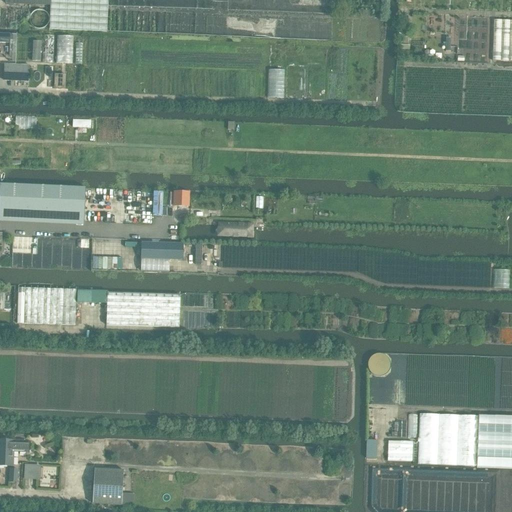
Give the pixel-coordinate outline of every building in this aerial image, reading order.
[(50,0),(49,30),(107,33),(108,0),(50,0)] [(48,22),(48,21),(48,17),(46,15),(43,13),(40,12),(37,13),(34,15),(32,17),(31,20),(32,23),(33,26),(36,28),(39,29),(43,28),(45,27),(47,24),(48,22)] [(511,20),(494,20),(493,61),(511,61),(511,20)] [(0,34),(0,42),(9,42),(9,35),(0,34)] [(10,34),(8,61),(15,62),(16,34),(10,34)] [(34,42),(33,61),(40,62),(41,43),(40,43),(39,42),(36,41),(35,42),(34,42)] [(29,81),(29,65),(4,64),(4,80),(29,81)] [(0,212),(84,216),(85,188),(56,187),(0,184),(0,212)] [(189,193),(174,192),(174,206),(188,207),(189,193)] [(252,237),(251,224),(218,223),(218,235),(252,237)] [(141,259),(169,260),(180,260),(181,244),(141,243),(141,259)] [(76,290),(18,288),(18,292),(17,323),(75,325),(76,290)] [(107,291),(77,291),(77,303),(107,304),(107,293),(107,291)] [(180,295),(107,293),(107,304),(106,326),(179,328),(180,295)] [(392,368),(393,364),(392,360),(390,358),(389,356),(387,355),(384,354),(380,355),(376,357),(375,358),(374,360),(373,362),(373,364),(374,368),(375,371),(378,373),(380,374),(382,374),(386,374),(388,373),(389,371),(391,370),(392,368)] [(511,468),(511,416),(478,415),(478,416),(419,414),(417,465),(476,466),(476,468),(511,468)] [(0,467),(12,467),(13,452),(28,453),(28,444),(13,443),(13,442),(0,441),(0,467)] [(388,442),(388,461),(412,462),(413,443),(388,442)] [(93,504),(122,505),(134,506),(134,494),(122,493),(124,471),(95,469),(93,504)] [(9,483),(16,484),(17,471),(10,470),(9,483)]
